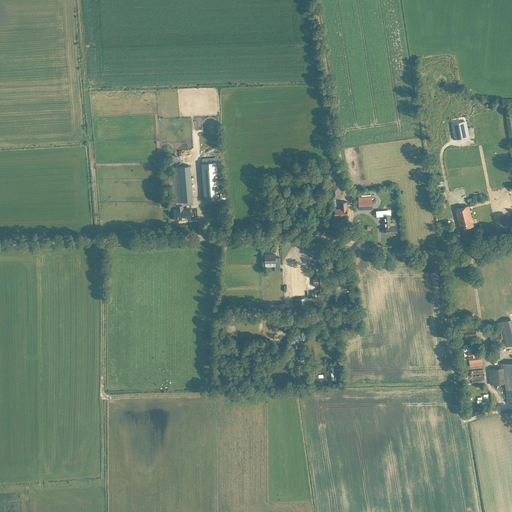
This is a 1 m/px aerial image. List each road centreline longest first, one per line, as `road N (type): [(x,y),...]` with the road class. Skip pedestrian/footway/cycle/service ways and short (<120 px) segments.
road 1 (unclassified): [(0,243),(309,235),(350,244)]
road 2 (unclassified): [(350,244),(426,252),(511,235)]
road 3 (track): [(336,135),(315,0)]
